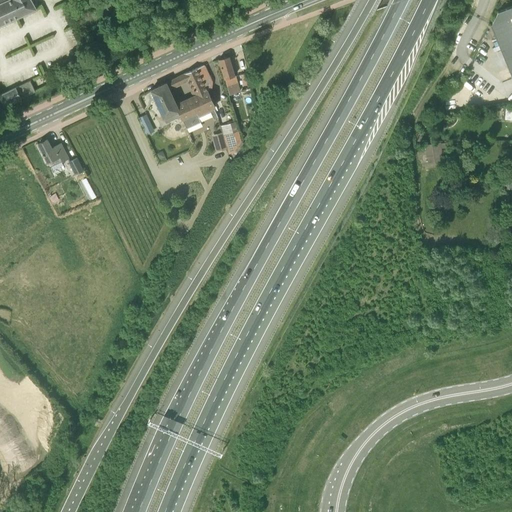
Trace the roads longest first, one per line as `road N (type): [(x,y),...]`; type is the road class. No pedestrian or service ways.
road 1 (motorway): [(370,0),(303,119),(196,279),(70,511)]
road 2 (motorway): [(401,0),(206,359),(138,511)]
road 3 (motorway): [(164,511),(228,369),(427,0)]
road 4 (tertiary): [(0,139),(308,0)]
road 5 (secondary): [(336,511),(356,454),(392,417),(437,398),(511,384)]
